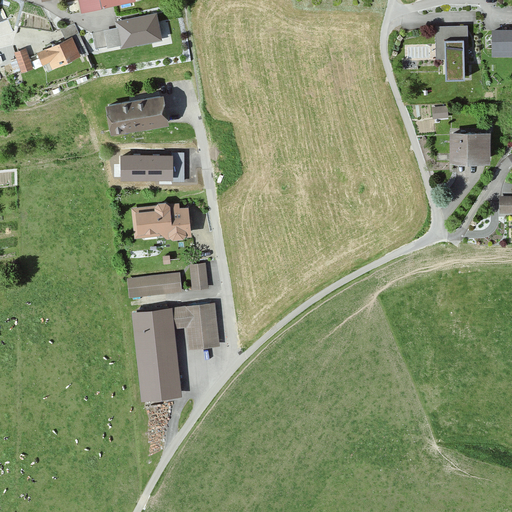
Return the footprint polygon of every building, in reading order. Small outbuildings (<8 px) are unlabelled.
[(83,0),(86,11),(131,0),(83,0)] [(160,36),(156,13),(117,21),(122,44),(160,36)] [(466,25),(437,26),(437,56),(446,56),(447,74),(463,74),(463,59),(467,59),(466,25)] [(511,28),(493,29),(493,54),(511,54),(511,28)] [(77,34),(42,52),(52,71),(86,54),(77,34)] [(28,47),(16,52),(25,73),(37,68),(28,47)] [(162,99),(108,108),(112,134),(166,124),(162,99)] [(446,106),(433,107),(434,117),(447,115),(446,106)] [(489,131),(451,131),(451,159),(489,159),(489,131)] [(172,158),(121,158),(121,180),(172,180),(172,158)] [(511,210),(511,196),(500,196),(500,211),(511,210)] [(148,209),(128,211),(130,238),(185,233),(182,206),(173,207),(173,203),(164,204),(160,200),(150,202),(148,209)] [(189,265),(191,291),(208,289),(206,263),(189,265)] [(178,271),(123,277),(126,297),(180,290),(178,271)] [(128,311),(137,398),(177,394),(170,328),(183,326),(186,349),(216,346),(211,303),(128,311)]
